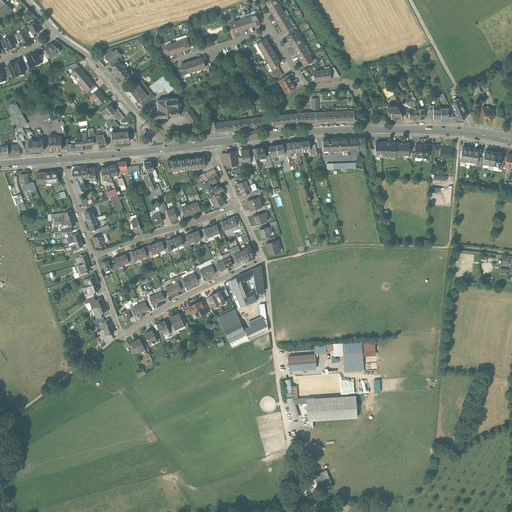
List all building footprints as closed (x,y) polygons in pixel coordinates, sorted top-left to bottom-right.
[(0,0),(0,18),(1,20),(4,18),(5,19),(12,14),(10,12),(12,9),(6,3),(5,4),(2,0),(1,0),(0,0)] [(269,7),(271,12),(280,7),(277,2),(269,7)] [(271,12),(274,17),(283,11),(280,7),(271,12)] [(277,21),(286,16),(283,11),(274,17),(277,21)] [(257,14),(251,16),(254,25),(260,24),(257,14)] [(254,25),(251,16),(246,18),(249,27),(254,25)] [(280,26),(289,21),(286,16),(277,21),(280,26)] [(249,27),(246,18),(240,19),(244,29),(249,27)] [(244,29),(240,19),(235,21),(238,31),(244,29)] [(31,31),(33,34),(40,30),(35,21),(28,25),(31,31)] [(238,31),(235,21),(230,23),(231,29),(233,32),(238,31)] [(287,29),(292,26),(289,21),(280,26),(283,31),(287,29)] [(29,39),(27,37),(24,30),(17,34),(22,43),(29,39)] [(286,36),(289,41),(298,36),(295,31),(290,34),(286,36)] [(11,36),(4,39),(8,48),(15,45),(13,41),(11,36)] [(289,41),(292,46),(301,41),(298,36),(289,41)] [(187,38),(182,40),(185,49),(190,48),(189,44),(187,38)] [(262,40),(256,43),(260,48),(268,43),(265,38),(262,40)] [(185,49),(182,40),(176,42),(179,51),(185,49)] [(292,46),(295,51),(304,46),(301,41),(292,46)] [(179,51),(176,42),(171,43),(174,53),(179,51)] [(52,43),(44,47),(45,49),(50,57),(60,51),(58,47),(57,48),(55,45),(54,46),(52,43)] [(174,53),(171,43),(165,45),(167,51),(169,55),(174,53)] [(268,43),(260,48),(262,53),(271,48),(268,43)] [(298,56),(307,50),(304,46),(295,51),(298,56)] [(271,48),(262,53),(265,58),(274,52),(271,48)] [(120,62),(121,61),(121,58),(119,56),(121,55),(117,50),(114,52),(113,51),(111,51),(107,55),(107,56),(106,57),(110,62),(114,59),(115,60),(115,61),(117,59),(120,62)] [(301,60),(310,55),(307,50),(298,56),(301,60)] [(41,61),(42,61),(39,55),(37,52),(35,53),(34,53),(29,55),(29,56),(26,57),(27,58),(28,61),(31,66),(41,61)] [(274,52),(265,58),(268,62),(277,57),(274,52)] [(47,59),(44,53),(39,55),(42,61),(41,61),(43,63),(48,60),(47,59)] [(304,65),(308,63),(313,60),(310,55),(301,60),(304,65)] [(205,66),(204,61),(202,57),(197,59),(200,68),(205,66)] [(277,57),(268,62),(267,64),(270,68),(277,64),(280,62),(277,57)] [(114,70),(121,64),(120,62),(117,59),(115,61),(110,65),(114,70)] [(200,68),(197,59),(191,60),(195,70),(200,68)] [(24,70),(21,61),(20,60),(14,62),(19,74),(25,71),(24,70)] [(195,70),(191,60),(186,62),(189,72),(195,70)] [(19,74),(14,62),(8,64),(9,66),(12,74),(13,76),(19,74)] [(189,72),(186,62),(181,64),(182,68),(184,74),(184,73),(189,72)] [(114,70),(119,75),(126,69),(124,68),(122,65),(121,64),(114,70)] [(71,73),(78,82),(86,75),(79,66),(71,73)] [(129,75),(130,74),(128,72),(126,69),(119,75),(123,80),(129,75)] [(86,75),(78,82),(86,90),(94,84),(86,75)] [(161,86),(162,86),(168,93),(174,88),(164,75),(157,80),(161,86)] [(288,75),(278,81),(286,93),(296,87),(288,75)] [(128,86),(139,102),(140,101),(143,106),(155,97),(141,78),(137,80),(128,86)] [(484,78),(479,81),(484,91),(489,89),(484,78)] [(478,85),(466,90),(469,97),(480,92),(478,85)] [(388,97),(395,93),(391,88),(389,89),(388,86),(383,89),(388,97)] [(98,105),(106,98),(99,89),(92,94),(95,98),(94,100),(98,105)] [(179,115),(178,105),(177,98),(168,99),(164,99),(156,100),(158,110),(156,110),(157,118),(166,116),(166,117),(170,116),(179,115)] [(459,100),(451,103),(458,118),(464,118),(464,116),(466,115),(460,101),(459,100)] [(106,118),(112,113),(116,110),(110,103),(107,106),(100,112),(106,118)] [(11,116),(16,124),(25,120),(16,104),(10,107),(8,108),(11,116)] [(179,116),(185,115),(191,123),(195,121),(186,109),(185,104),(178,105),(179,115),(179,116)] [(198,119),(187,104),(185,104),(186,109),(195,121),(198,119)] [(401,119),(401,114),(396,105),(387,105),(387,112),(391,112),(391,119),(401,119)] [(482,108),(480,119),(492,121),(492,118),(494,118),(494,114),(493,114),(493,109),(482,108)] [(419,109),(416,109),(416,118),(424,118),(424,109),(419,109)] [(43,121),(50,118),(47,110),(39,113),(43,121)] [(114,115),(119,121),(124,117),(119,111),(114,115)] [(296,113),(296,122),(354,119),(354,111),(353,111),(296,113)] [(215,131),(292,122),(291,114),(216,122),(214,122),(215,131)] [(15,129),(18,128),(16,124),(11,116),(9,117),(15,128),(15,129)] [(57,136),(61,136),(64,134),(57,117),(51,118),(56,132),(57,134),(57,136)] [(18,128),(22,127),(28,124),(25,120),(16,124),(18,128)] [(128,129),(120,130),(121,142),(130,141),(129,134),(128,129)] [(93,130),(88,132),(90,138),(93,137),(94,143),(97,142),(96,135),(95,135),(94,130),(93,130)] [(121,142),(120,130),(111,131),(113,143),(121,142)] [(81,134),(83,145),(94,143),(93,137),(90,138),(86,139),(85,134),(81,134)] [(98,147),(106,146),(105,144),(106,144),(105,140),(104,140),(103,134),(96,135),(97,142),(98,147)] [(57,136),(48,136),(48,150),(61,150),(61,136),(57,136)] [(39,140),(35,140),(36,150),(40,150),(40,151),(43,150),(42,138),(38,139),(39,140)] [(339,150),(339,138),(322,139),(323,150),(339,150)] [(358,147),(358,138),(339,138),(339,150),(358,149),(358,147)] [(36,150),(35,140),(32,140),(32,139),(28,139),(29,152),(31,151),(31,150),(36,150)] [(8,145),(3,146),(4,143),(4,140),(0,141),(2,154),(8,154),(8,145)] [(83,148),(82,140),(75,141),(75,145),(71,145),(71,149),(83,148)] [(312,149),(312,145),(312,142),(309,143),(308,140),(301,141),(302,150),(302,151),(312,149)] [(296,151),(295,142),(286,143),(288,152),(290,152),(296,151)] [(395,155),(395,143),(382,142),(381,155),(395,156),(395,155)] [(395,143),(395,155),(408,156),(409,156),(409,149),(409,143),(395,142),(395,143)] [(18,144),(8,145),(8,154),(9,156),(19,155),(18,144)] [(283,144),(276,145),(277,153),(284,152),(283,144)] [(276,145),(269,146),(270,154),(271,154),(277,153),(276,145)] [(264,147),(257,148),(258,158),(259,158),(265,156),(264,147)] [(257,148),(252,149),(257,164),(259,164),(259,165),(261,165),(259,158),(258,158),(257,148)] [(440,148),(440,155),(441,155),(441,158),(441,159),(446,160),(446,157),(448,158),(448,159),(452,159),(453,149),(440,148)] [(249,149),(241,150),(243,163),(251,162),(249,149)] [(225,158),(222,159),(223,165),(226,165),(227,166),(227,165),(236,163),(236,165),(237,165),(236,157),(235,151),(225,153),(225,158)] [(281,166),(280,160),(278,158),(277,154),(277,153),(271,154),(271,158),(275,157),(276,161),(277,167),(281,166)] [(204,156),(186,158),(187,168),(205,166),(204,156)] [(168,170),(187,168),(186,158),(167,160),(168,170)] [(119,169),(121,173),(127,172),(128,172),(127,167),(126,161),(118,162),(119,169)] [(154,170),(151,161),(144,162),(147,171),(150,179),(153,177),(154,177),(152,171),(154,170)] [(109,166),(110,175),(117,174),(116,165),(109,166)] [(102,178),(111,177),(110,175),(109,166),(101,167),(102,178)] [(88,168),(89,177),(89,180),(96,179),(95,175),(95,167),(88,168)] [(82,180),(83,178),(89,177),(88,168),(72,169),(73,178),(77,192),(86,189),(82,180)] [(45,172),(46,182),(51,182),(51,183),(58,183),(57,171),(45,172)] [(151,187),(153,186),(150,179),(147,171),(145,172),(146,174),(143,175),(147,186),(150,184),(151,185),(150,186),(151,187)] [(37,183),(46,182),(45,172),(36,173),(37,183)] [(20,175),(21,183),(28,183),(28,174),(20,175)] [(212,183),(210,184),(211,187),(217,184),(215,182),(219,180),(217,174),(209,177),(212,183)] [(114,187),(124,184),(124,181),(121,175),(119,175),(120,179),(114,180),(114,179),(111,179),(114,187)] [(155,189),(157,196),(162,194),(160,187),(157,188),(156,185),(155,183),(153,177),(150,179),(153,186),(154,189),(155,189)] [(248,186),(246,180),(241,182),(237,183),(240,189),(248,186)] [(212,197),(220,194),(221,193),(219,191),(223,189),(221,186),(218,188),(217,184),(211,187),(210,184),(209,183),(205,185),(207,188),(209,187),(210,188),(208,189),(212,197)] [(250,192),(248,186),(240,189),(242,195),(246,194),(250,192)] [(117,195),(115,189),(107,192),(109,198),(117,195)] [(65,190),(59,193),(61,199),(68,196),(65,190)] [(219,205),(224,203),(220,194),(212,197),(211,198),(215,207),(219,205)] [(12,197),(15,205),(21,203),(18,195),(12,197)] [(262,207),(261,206),(259,197),(254,198),(247,200),(250,210),(257,208),(262,207)] [(197,201),(189,205),(192,213),(200,210),(197,201)] [(192,213),(189,205),(186,206),(185,203),(180,205),(182,210),(185,216),(192,213)] [(167,210),(167,211),(170,220),(177,217),(174,208),(167,210)] [(84,212),(87,220),(96,217),(93,209),(84,212)] [(64,212),(66,219),(73,217),(71,210),(64,212)] [(264,212),(253,215),(255,224),(266,221),(264,212)] [(162,221),(159,213),(152,216),(155,224),(162,221)] [(73,217),(66,219),(68,225),(67,225),(67,227),(71,226),(76,224),(73,217)] [(87,220),(91,230),(99,227),(96,217),(87,220)] [(228,219),(231,227),(237,225),(234,217),(228,219)] [(131,220),(135,231),(141,229),(139,222),(137,218),(131,220)] [(228,219),(222,221),(225,230),(231,227),(228,219)] [(216,224),(210,226),(213,234),(219,232),(216,224)] [(210,226),(204,228),(207,237),(213,234),(210,226)] [(258,229),(261,238),(269,235),(267,227),(258,229)] [(198,230),(192,232),(195,240),(201,238),(198,230)] [(72,235),(67,237),(69,243),(74,241),(81,238),(79,232),(72,235)] [(192,232),(186,234),(189,242),(195,240),(192,232)] [(105,242),(102,233),(99,234),(93,236),(96,245),(105,242)] [(244,240),(245,242),(250,240),(248,233),(238,237),(240,241),(244,240)] [(180,235),(174,237),(177,245),(183,243),(180,235)] [(177,245),(174,237),(168,239),(171,247),(177,245)] [(81,238),(74,241),(76,247),(83,245),(81,238)] [(162,240),(156,242),(159,250),(165,248),(162,240)] [(270,242),(266,243),(269,254),(280,252),(276,240),(270,242)] [(156,242),(150,244),(152,252),(159,250),(156,242)] [(250,257),(254,255),(253,252),(254,252),(252,248),(252,249),(250,244),(245,246),(246,248),(250,257)] [(141,257),(147,254),(144,246),(138,248),(141,257)] [(138,248),(132,250),(135,259),(141,257),(138,248)] [(250,257),(246,248),(240,251),(244,259),(250,257)] [(244,259),(240,251),(234,253),(238,262),(244,259)] [(126,253),(120,255),(123,263),(129,261),(126,253)] [(77,257),(78,261),(79,264),(89,260),(86,254),(77,257)] [(120,255),(114,257),(117,265),(123,263),(120,255)] [(232,265),(232,264),(229,257),(223,259),(226,267),(232,265)] [(108,259),(101,261),(104,269),(111,267),(108,259)] [(226,267),(223,259),(219,261),(217,262),(221,270),(226,267)] [(76,265),(74,265),(77,272),(78,271),(78,273),(81,271),(82,272),(87,270),(87,268),(91,267),(89,260),(79,264),(76,265)] [(215,273),(215,272),(212,265),(206,267),(209,275),(215,273)] [(254,277),(253,277),(253,278),(254,278),(256,286),(263,285),(261,265),(253,269),(254,277)] [(203,278),(209,275),(206,267),(200,270),(203,278)] [(245,273),(247,279),(253,277),(254,277),(253,269),(245,273)] [(195,273),(189,275),(192,284),(198,281),(195,275),(195,273)] [(189,275),(182,278),(186,286),(192,284),(189,275)] [(243,281),(241,275),(240,275),(240,276),(231,281),(238,299),(248,295),(251,303),(256,301),(253,291),(248,293),(243,281)] [(87,278),(90,284),(96,282),(94,276),(87,278)] [(83,287),(85,295),(93,292),(95,291),(94,290),(98,289),(96,282),(90,284),(83,287)] [(178,282),(172,284),(175,292),(181,290),(181,289),(178,282)] [(172,284),(166,287),(169,295),(175,292),(172,284)] [(226,290),(220,292),(223,298),(229,296),(226,290)] [(155,294),(159,302),(165,299),(161,292),(161,291),(155,294)] [(220,291),(209,297),(212,304),(214,308),(225,302),(223,298),(220,292),(220,291)] [(149,296),(150,299),(153,304),(159,302),(155,294),(149,296)] [(86,299),(83,300),(85,304),(89,302),(90,307),(96,304),(95,300),(94,295),(88,297),(86,299)] [(251,303),(248,295),(238,299),(241,307),(251,303)] [(95,300),(96,304),(97,306),(104,304),(102,298),(95,300)] [(195,312),(196,314),(199,313),(200,313),(201,315),(206,312),(204,308),(207,307),(203,300),(188,307),(189,309),(191,314),(195,312)] [(139,304),(142,312),(148,309),(147,307),(145,301),(139,304)] [(94,315),(100,312),(106,310),(104,304),(97,306),(92,308),(94,315)] [(139,304),(133,306),(137,315),(142,312),(139,304)] [(121,312),(125,320),(131,317),(127,309),(121,312)] [(222,325),(238,317),(234,310),(218,318),(222,325)] [(66,311),(59,316),(63,321),(70,316),(66,311)] [(175,329),(184,325),(184,326),(185,326),(182,321),(179,314),(170,318),(173,325),(176,330),(175,329)] [(245,330),(244,329),(238,317),(222,325),(228,339),(245,330)] [(267,324),(266,318),(244,329),(245,330),(228,339),(230,343),(247,335),(246,333),(253,330),(254,331),(267,324)] [(101,330),(104,328),(111,326),(109,319),(104,320),(99,322),(97,323),(100,330),(101,330)] [(170,332),(168,328),(165,321),(156,325),(162,336),(170,333),(170,332)] [(107,335),(111,334),(114,333),(111,326),(104,328),(107,335)] [(104,328),(101,330),(106,344),(113,339),(111,334),(107,335),(104,328)] [(152,330),(152,331),(144,334),(149,345),(152,344),(153,344),(153,343),(157,341),(155,335),(152,330)] [(136,353),(144,349),(143,347),(140,339),(131,343),(136,353)] [(346,365),(363,363),(361,342),(342,343),(344,364),(346,364),(346,365)] [(315,345),(315,354),(326,353),(326,344),(315,345)] [(316,368),(315,354),(288,355),(289,370),(316,368)] [(363,370),(363,363),(346,365),(346,364),(344,364),(345,372),(363,370)] [(301,417),(296,398),(300,397),(297,386),(292,387),(295,396),(288,398),(294,419),(301,417)] [(307,398),(307,402),(308,420),(312,420),(315,419),(356,417),(355,395),(314,398),(307,398)] [(319,472),(322,479),(330,476),(327,469),(319,472)]
